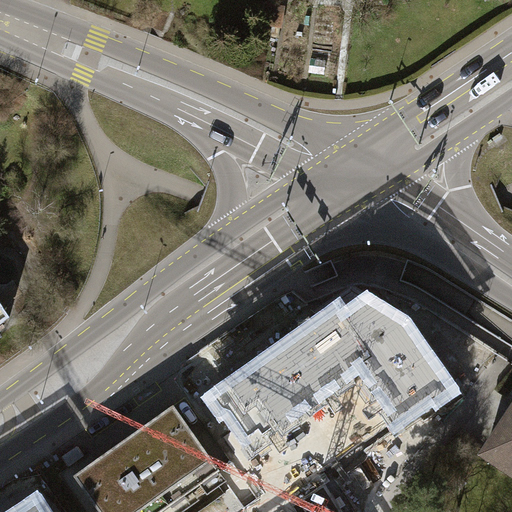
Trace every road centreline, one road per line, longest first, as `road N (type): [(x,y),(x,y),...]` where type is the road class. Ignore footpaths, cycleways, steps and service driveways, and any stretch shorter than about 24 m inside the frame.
road 1 (primary): [(0,456),(94,391),(152,337),(348,202)]
road 2 (tertiary): [(353,151),(91,35),(42,35)]
road 3 (primary): [(229,233),(0,402)]
road 4 (primary): [(511,45),(353,151)]
road 5 (tertiary): [(348,202),(511,299)]
road 6 (tertiary): [(42,35),(78,72),(204,121)]
road 7 (tertiary): [(511,257),(392,175)]
road 8 (primary): [(392,175),(511,99)]
road 9 (tertiary): [(204,121),(311,180)]
